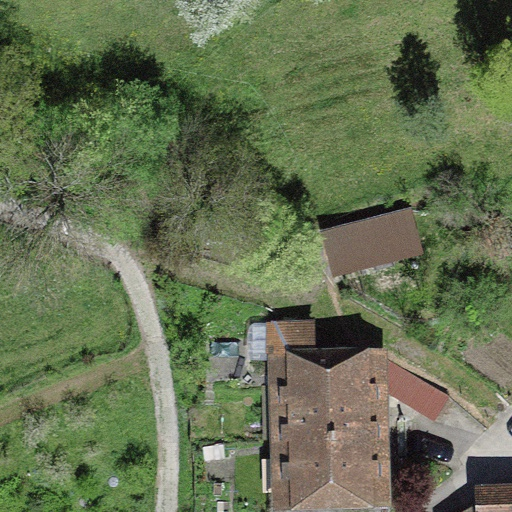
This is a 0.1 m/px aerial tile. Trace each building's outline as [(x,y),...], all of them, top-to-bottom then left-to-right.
[(400,219),(327,239),(335,269),(408,249),(400,219)] [(511,242),(500,224),(481,237),(494,256),(511,243),(511,242)] [(233,316),(210,320),(213,343),(236,339),(233,316)] [(381,373),(381,357),(276,360),(280,495),(371,493),(367,374),(381,373)] [(402,372),(395,380),(398,398),(433,419),(446,397),(402,372)]
